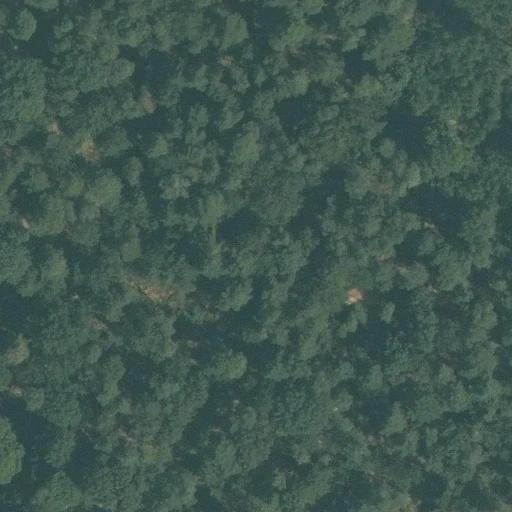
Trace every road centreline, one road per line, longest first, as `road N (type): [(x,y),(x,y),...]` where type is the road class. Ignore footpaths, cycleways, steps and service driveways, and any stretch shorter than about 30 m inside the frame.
road 1 (track): [(172,0),(94,237),(0,474)]
road 2 (track): [(511,360),(317,412),(240,491),(175,511)]
